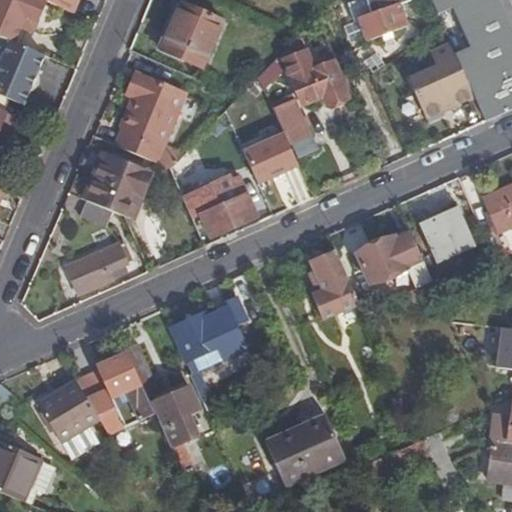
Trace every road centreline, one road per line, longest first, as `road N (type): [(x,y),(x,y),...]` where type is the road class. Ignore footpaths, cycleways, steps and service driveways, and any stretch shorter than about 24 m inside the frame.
road 1 (residential): [(0,359),(511,132)]
road 2 (residential): [(0,299),(128,0)]
